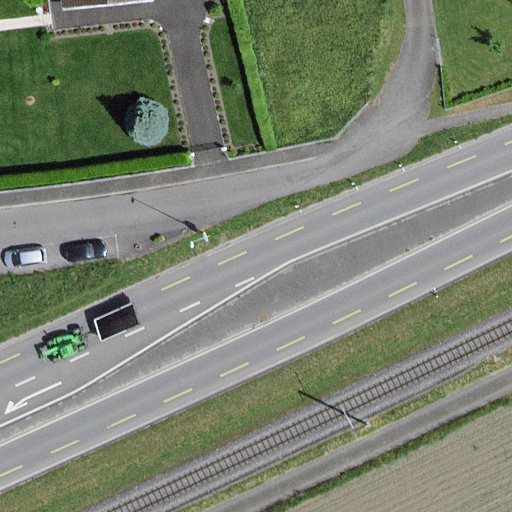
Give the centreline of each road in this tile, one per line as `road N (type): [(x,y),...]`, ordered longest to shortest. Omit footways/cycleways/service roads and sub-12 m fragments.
road 1 (secondary): [(0,466),(511,224)]
road 2 (secondary): [(511,159),(0,380)]
road 3 (residential): [(0,236),(184,215)]
